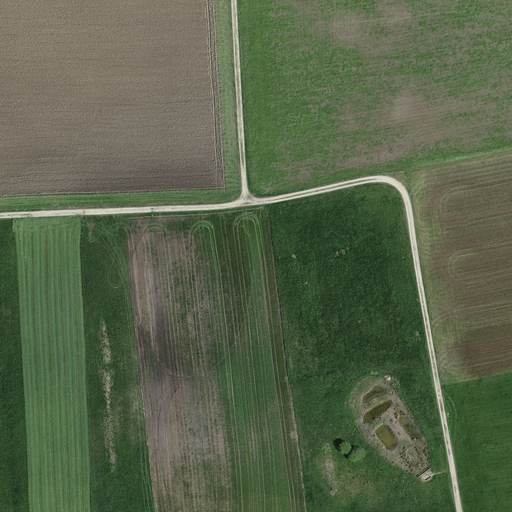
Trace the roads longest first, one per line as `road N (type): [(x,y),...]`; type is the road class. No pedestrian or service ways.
road 1 (track): [(244,203),(379,178),(405,193),(459,511)]
road 2 (track): [(244,203),(0,215)]
road 3 (track): [(233,0),(244,203)]
